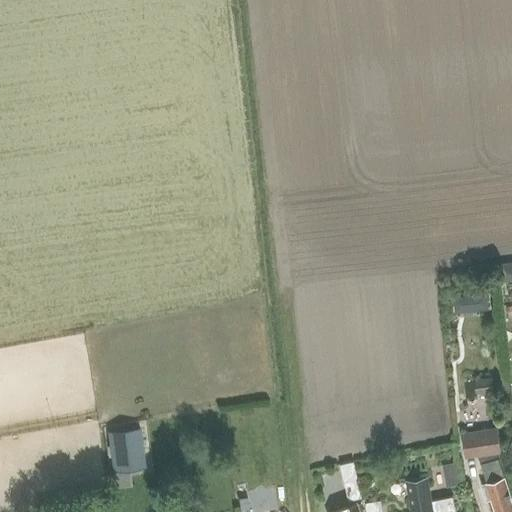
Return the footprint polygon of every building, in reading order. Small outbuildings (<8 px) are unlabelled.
[(511,261),(500,263),(502,282),(511,280),(511,261)] [(453,297),(455,313),(488,308),(486,293),(453,297)] [(476,395),(494,393),(493,379),(475,382),(476,395)] [(140,428),(108,432),(113,470),(145,466),(140,428)] [(498,428),(462,433),(465,457),(479,455),(489,484),(483,486),(488,502),(493,500),(497,511),(511,511),(511,495),(501,460),(500,460),(498,453),(501,452),(498,428)] [(458,461),(444,464),(448,486),(462,483),(458,461)] [(454,511),(455,511),(452,497),(433,501),(428,476),(408,480),(413,511),(454,511)] [(361,485),(347,488),(350,500),(364,497),(361,485)] [(247,498),(239,499),(240,510),(249,509),(247,498)] [(366,511),(381,511),(380,501),(365,504),(366,511)]
